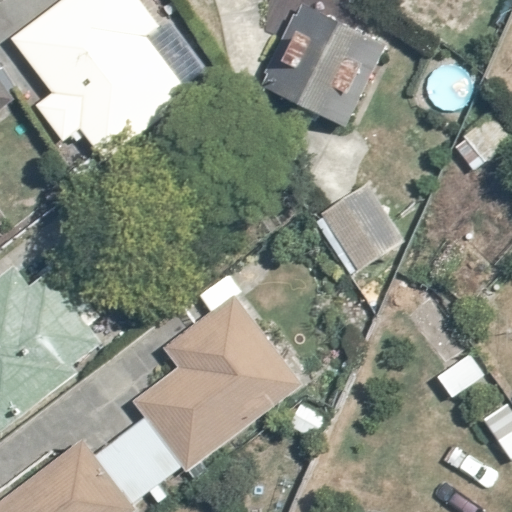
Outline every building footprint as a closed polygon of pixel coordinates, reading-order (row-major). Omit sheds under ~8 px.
[(161,25),(141,0),(64,0),(14,38),(56,93),(38,106),(65,142),(84,127),(108,159),(193,94),(148,35),(161,25)] [(392,36),(320,0),(303,0),(262,81),(346,125),(392,36)] [(0,116),(23,99),(0,67),(0,116)] [(477,174),(511,145),(511,133),(494,111),(453,145),(477,174)] [(408,246),(358,165),(308,195),(358,277),(408,246)] [(0,215),(0,247),(15,236),(0,215)] [(0,446),(6,442),(0,434),(0,432),(78,373),(73,366),(110,337),(40,246),(0,277),(0,446)] [(83,440),(0,503),(0,511),(139,511),(141,511),(136,504),(184,467),(188,464),(192,469),(305,382),(239,294),(171,346),(184,364),(137,400),(149,416),(147,418),(96,457),(83,440)] [(489,377),(472,352),(437,375),(453,400),(489,377)] [(511,461),(511,406),(508,401),(482,420),(511,462),(511,461)]
